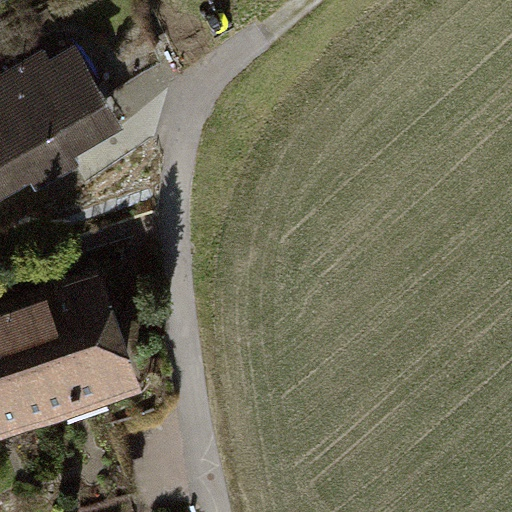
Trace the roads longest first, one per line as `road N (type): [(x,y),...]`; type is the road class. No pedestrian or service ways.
road 1 (residential): [(211,511),(168,262),(169,191),(187,87)]
road 2 (track): [(187,87),(309,0)]
